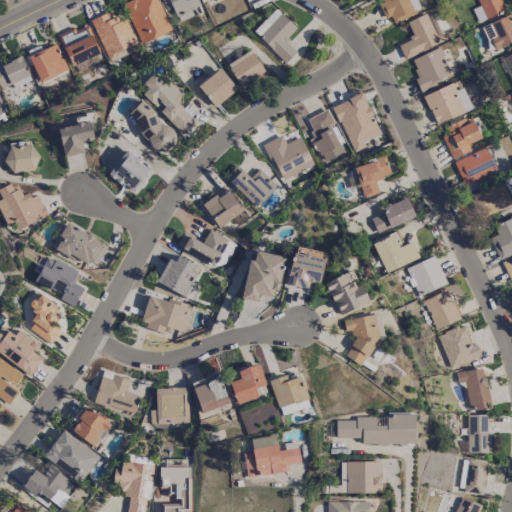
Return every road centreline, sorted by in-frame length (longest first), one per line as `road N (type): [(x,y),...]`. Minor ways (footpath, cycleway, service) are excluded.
road 1 (residential): [(506,511),(511,489),(468,248),(367,49),(306,0)]
road 2 (residential): [(367,49),(226,133),(180,184),(88,342),(0,459)]
road 3 (residential): [(88,342),(124,357),(168,357),(291,326)]
